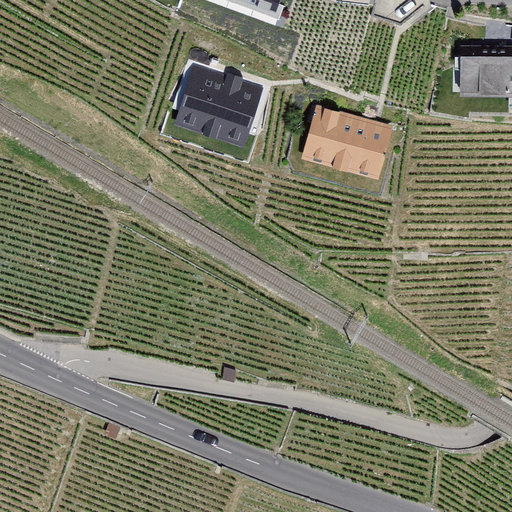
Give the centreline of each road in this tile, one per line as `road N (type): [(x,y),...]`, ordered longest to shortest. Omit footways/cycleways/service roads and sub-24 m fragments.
road 1 (unclassified): [(511,415),(469,438),(452,438),(106,366),(16,363)]
road 2 (secondary): [(16,363),(384,511)]
